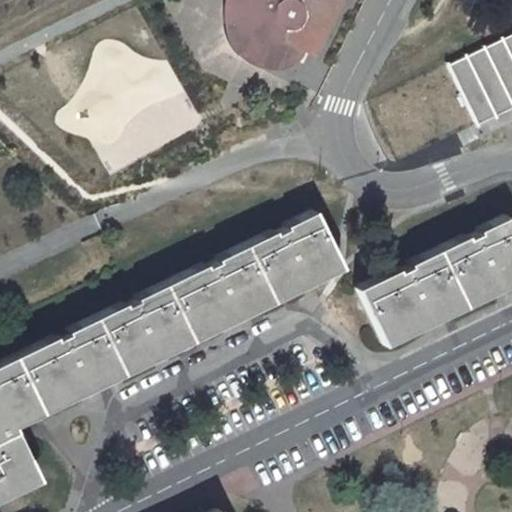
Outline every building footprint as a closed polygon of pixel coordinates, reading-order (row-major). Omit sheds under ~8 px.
[(219,0),(218,11),(218,20),(219,26),(222,36),(227,34),(229,38),(232,43),(235,47),(239,51),(243,55),(246,57),(243,62),(250,66),(262,70),(265,70),(279,43),(286,46),(305,56),(318,43),(312,40),(328,25),(323,22),(336,8),(325,3),(326,0),(219,0)] [(326,0),(325,3),(336,8),(340,0),(326,0)] [(511,31),(446,63),(474,123),(511,104),(511,31)] [(227,46),(235,55),(237,57),(243,62),(246,57),(243,55),(239,51),(235,47),(232,43),(229,38),(227,34),(222,36),(227,46)] [(274,71),(286,46),(279,43),(265,70),(267,71),(271,71),(274,71)] [(0,511),(0,496),(35,480),(10,426),(338,266),(310,209),(0,359),(0,511)] [(511,232),(503,214),(352,286),(378,342),(511,278),(511,232)]
